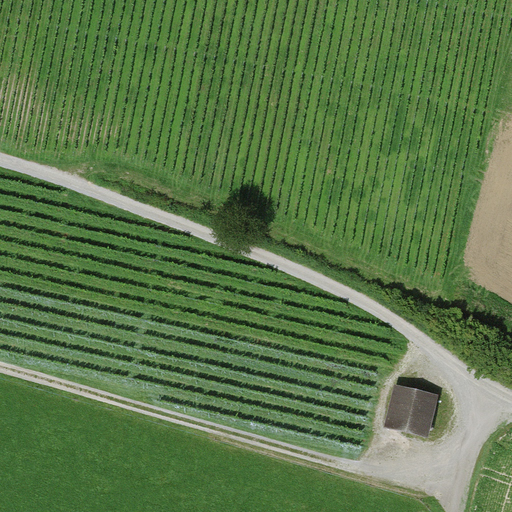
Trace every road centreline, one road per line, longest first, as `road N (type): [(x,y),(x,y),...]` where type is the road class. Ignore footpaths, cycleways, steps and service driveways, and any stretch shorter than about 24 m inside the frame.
road 1 (track): [(0,161),(141,206),(333,285),(511,400)]
road 2 (track): [(460,499),(0,366)]
road 3 (track): [(458,511),(472,439),(494,392)]
